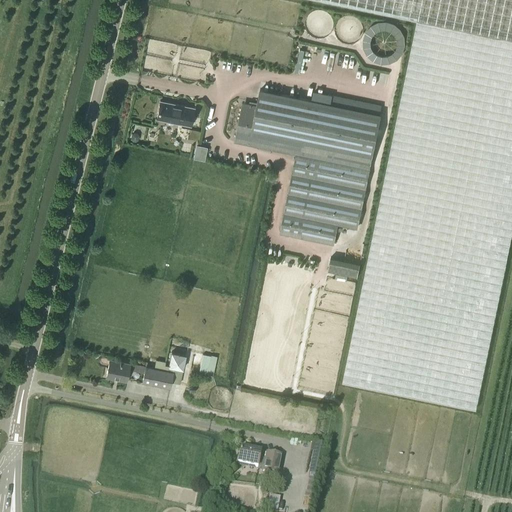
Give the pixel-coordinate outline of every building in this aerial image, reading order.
[(511,0),(320,0),(417,20),(343,382),(476,409),(511,233),(511,0)] [(366,61),(404,60),(403,22),(365,23),(366,61)] [(236,141),(296,153),(280,232),(333,243),(337,223),(357,228),(380,115),(379,115),(330,104),(260,90),(256,106),(244,103),(236,141)] [(332,96),(330,104),(379,115),(381,106),(332,96)] [(173,124),(173,122),(190,126),(194,109),(160,101),(156,118),(167,120),(166,123),(167,125),(171,125),(173,124)] [(131,134),(130,138),(131,141),(135,141),(137,139),(138,135),(136,133),(133,132),(131,134)] [(206,148),(196,146),(194,158),(204,160),(206,148)] [(360,263),(331,257),(328,272),(357,278),(360,263)] [(199,373),(213,376),(217,356),(211,355),(211,356),(202,354),(199,373)] [(106,377),(126,381),(128,370),(144,373),(145,367),(109,359),(106,377)] [(156,360),(154,368),(145,367),(144,373),(142,382),(169,388),(170,382),(180,384),(183,370),(183,369),(165,365),(166,362),(156,360)] [(319,476),(325,445),(316,443),(310,474),(319,476)] [(278,475),(282,456),(266,453),(266,454),(260,453),(261,452),(241,448),(237,464),(257,468),(263,469),(263,472),(278,475)] [(265,487),(260,489),(263,497),(268,495),(265,487)] [(267,509),(279,511),(280,497),(269,496),(267,509)]
